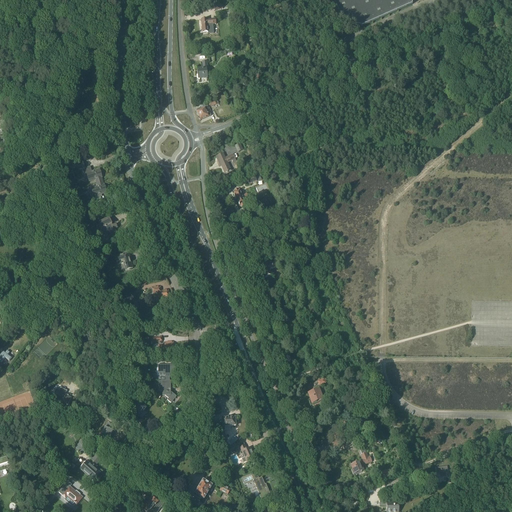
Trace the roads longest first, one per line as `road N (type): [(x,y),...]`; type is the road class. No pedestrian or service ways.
road 1 (unclassified): [(316,511),(207,227),(200,143)]
road 2 (track): [(511,93),(393,197),(383,222),(380,346)]
road 3 (primary): [(149,156),(166,173),(181,223),(244,352)]
road 4 (unclassified): [(298,511),(217,332),(197,332)]
road 5 (unclassified): [(105,511),(192,394),(197,332)]
road 6 (unclassified): [(353,72),(511,1)]
road 7 (primary): [(309,511),(244,352)]
road 8 (primary): [(244,352),(185,193)]
road 9 (unclassified): [(197,332),(135,185)]
road 10 (secondary): [(124,0),(119,88),(126,152)]
road 11 (primary): [(189,136),(174,122),(170,103),(170,0)]
road 12 (unclassified): [(353,72),(342,42),(439,0)]
road 13 (unclassified): [(198,135),(179,0)]
road 14 (unclassified): [(229,127),(353,72)]
road 15 (track): [(381,364),(511,360)]
